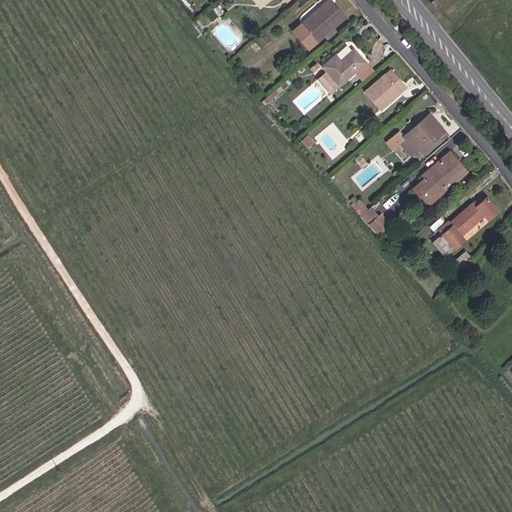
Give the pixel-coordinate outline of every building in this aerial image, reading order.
[(259,12),(264,8),(258,0),(253,4),(259,12)] [(311,49),(315,46),(346,21),(332,5),(318,16),(316,14),(299,27),(296,30),(302,38),(294,44),(303,55),(311,49)] [(302,38),(296,30),(288,36),(294,44),(302,38)] [(334,59),(322,68),(338,89),(364,68),(353,54),(338,65),(334,59)] [(392,74),(364,97),(378,115),(389,107),(386,103),(405,89),(392,74)] [(407,92),(405,89),(386,103),(389,107),(407,92)] [(383,146),(393,160),(401,154),(410,165),(444,137),(429,119),(407,139),(400,132),(383,146)] [(427,184),(417,194),(429,210),(469,176),(453,157),(425,181),(427,184)] [(405,212),(405,196),(387,196),(387,212),(405,212)] [(353,206),(378,234),(391,222),(382,212),(379,215),(370,204),(366,209),(359,201),(353,206)] [(469,221),(465,217),(451,228),(452,230),(442,240),(453,254),(465,246),(462,242),(476,231),(479,235),(490,227),(480,213),(469,221)]
